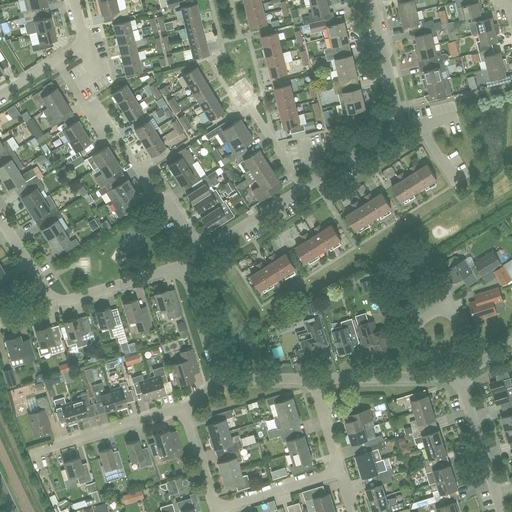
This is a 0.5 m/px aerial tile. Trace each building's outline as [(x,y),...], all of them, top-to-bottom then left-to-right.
[(18,19),(20,18),(35,14),(34,9),(47,5),(46,0),(23,0),(26,11),(17,13),(18,19)] [(115,0),(111,0),(98,3),(101,14),(115,11),(116,17),(128,14),(126,8),(118,10),(115,0)] [(313,12),(309,13),(311,23),(325,20),(323,14),(330,12),(328,5),(331,5),(330,0),(329,0),(311,4),(313,12)] [(403,0),(404,2),(397,3),(399,10),(396,11),(397,16),(417,11),(415,4),(419,3),(418,0),(403,0)] [(471,3),(470,0),(461,0),(456,1),(460,19),(470,17),(484,13),(483,8),(482,8),(480,1),(478,2),(471,3)] [(262,3),(246,7),(248,17),(265,13),(262,3)] [(183,18),(199,14),(196,4),(180,8),(183,18)] [(430,15),(425,8),(420,12),(426,19),(430,15)] [(419,19),(417,11),(397,16),(399,21),(402,20),(403,27),(419,23),(420,29),(434,25),(432,20),(424,22),(423,18),(419,19)] [(265,13),(248,17),(251,28),(267,23),(265,13)] [(484,13),(470,17),(472,27),(477,25),(479,33),(498,28),(497,23),(494,24),(492,17),(486,19),(484,13)] [(35,14),(20,18),(21,24),(26,23),(29,34),(36,33),(53,28),(50,17),(37,20),(35,14)] [(201,24),(199,14),(183,18),(185,28),(201,24)] [(113,24),(115,35),(131,31),(129,20),(113,24)] [(329,36),(346,32),(344,21),(326,25),(325,20),(311,23),(313,31),(321,29),(322,31),(328,30),(329,36)] [(1,23),(0,23),(3,33),(4,33),(9,31),(6,22),(1,23)] [(204,34),(201,24),(185,28),(187,38),(204,34)] [(421,35),(413,37),(414,44),(413,44),(414,49),(434,44),(432,36),(436,35),(434,25),(420,29),(421,35)] [(56,39),(53,28),(36,33),(38,44),(31,46),(32,51),(44,48),(42,43),(56,39)] [(498,28),(479,33),(481,41),(476,42),(478,52),(493,48),(491,43),(498,41),(496,34),(499,33),(498,28)] [(115,35),(118,45),(134,41),(131,31),(115,35)] [(327,48),(324,49),(325,55),(339,51),(338,45),(349,43),(346,32),(329,36),(324,37),(327,48)] [(263,47),(280,43),(277,33),(261,37),(263,47)] [(206,44),(204,34),(187,38),(190,48),(206,44)] [(118,45),(120,55),(136,51),(134,41),(118,45)] [(280,43),(263,47),(266,57),(282,53),(280,43)] [(209,54),(206,44),(190,48),(192,58),(209,54)] [(434,44),(414,49),(416,55),(417,54),(419,61),(421,60),(422,65),(443,61),(444,60),(448,59),(449,59),(448,55),(445,53),(441,54),(440,51),(440,50),(436,51),(434,45),(434,44)] [(493,48),(478,52),(481,62),(485,61),(487,68),(507,63),(506,59),(502,60),(500,52),(494,54),(493,48)] [(120,55),(123,65),(139,61),(136,51),(120,55)] [(339,51),(325,55),(327,61),(334,59),(337,69),(354,65),(352,54),(341,57),(339,51)] [(282,53),(266,57),(268,67),(285,63),(282,53)] [(473,61),(480,60),(479,53),(472,55),(473,61)] [(455,66),(453,59),(447,60),(449,68),(455,66)] [(139,61),(123,65),(125,75),(141,71),(139,61)] [(425,78),(422,79),(423,84),(443,79),(441,71),(445,70),(443,61),(422,65),(425,78)] [(285,63),(268,67),(271,77),(287,73),(285,63)] [(483,77),(485,77),(487,87),(501,83),(500,78),(506,76),(505,69),(508,68),(507,63),(487,68),(481,69),(483,77)] [(334,77),(332,80),(333,88),(347,84),(346,78),(357,76),(354,65),(337,69),(338,75),(334,77)] [(187,84),(201,76),(196,67),(182,75),(187,84)] [(155,80),(152,75),(145,79),(148,84),(155,80)] [(201,76),(187,84),(192,93),(207,85),(201,76)] [(447,78),(443,79),(423,84),(425,89),(428,88),(430,95),(436,94),(437,99),(451,95),(447,78)] [(154,84),(149,87),(152,92),(157,89),(154,84)] [(293,95),(290,84),(274,88),(276,99),(293,95)] [(347,84),(333,88),(335,94),(338,93),(340,104),(363,99),(360,88),(349,90),(347,84)] [(111,93),(117,102),(131,93),(126,85),(111,93)] [(166,85),(160,89),(164,96),(170,92),(166,85)] [(207,85),(192,93),(198,102),(212,93),(207,85)] [(43,102),(47,108),(62,98),(56,88),(46,94),(43,89),(31,96),(37,106),(43,102)] [(157,89),(152,92),(157,99),(162,96),(157,89)] [(117,102),(122,111),(137,102),(131,93),(117,102)] [(212,93),(198,102),(203,111),(217,102),(212,93)] [(293,95),(276,99),(279,109),(295,105),(293,95)] [(177,103),(173,97),(167,101),(170,106),(177,103)] [(62,98),(47,108),(51,114),(46,117),(46,119),(51,127),(62,120),(59,115),(69,109),(62,98)] [(340,104),(343,115),(340,115),(342,121),(356,118),(354,112),(365,109),(363,99),(340,104)] [(137,102),(122,111),(128,120),(142,111),(137,102)] [(217,102),(203,111),(208,120),(223,111),(217,102)] [(181,109),(177,103),(170,106),(175,113),(181,109)] [(162,107),(165,111),(164,111),(168,118),(173,115),(169,108),(166,104),(162,107)] [(295,105),(279,109),(281,119),(298,115),(295,105)] [(184,115),(178,118),(181,124),(187,120),(184,115)] [(298,115),(281,119),(284,129),(300,125),(298,115)] [(222,130),(229,140),(245,130),(239,119),(222,130)] [(76,120),(56,133),(63,144),(68,141),(83,131),(76,120)] [(180,125),(176,120),(171,123),(175,128),(180,125)] [(187,120),(181,124),(186,131),(192,127),(187,120)] [(134,130),(139,139),(154,130),(148,121),(134,130)] [(184,132),(180,125),(175,128),(179,135),(184,132)] [(208,140),(221,131),(218,126),(205,135),(208,140)] [(139,139),(145,147),(159,138),(154,130),(139,139)] [(246,131),(245,130),(229,140),(225,142),(232,153),(234,151),(235,150),(252,140),(251,139),(252,139),(253,137),(248,131),(247,130),(246,131)] [(52,137),(49,131),(36,139),(39,144),(52,137)] [(83,131),(68,141),(72,147),(67,150),(69,154),(64,158),(68,163),(80,155),(77,150),(90,142),(83,131)] [(17,136),(11,139),(16,150),(22,147),(17,136)] [(34,137),(30,140),(34,147),(38,144),(34,137)] [(159,138),(145,147),(150,156),(165,147),(159,138)] [(5,140),(0,143),(0,157),(12,151),(9,145),(5,140)] [(168,166),(174,175),(187,167),(191,164),(194,162),(191,157),(194,155),(188,145),(181,149),(169,157),(172,163),(168,166)] [(86,159),(89,164),(93,170),(113,157),(106,146),(86,159)] [(237,156),(235,158),(238,163),(239,162),(245,172),(249,170),(265,160),(258,150),(248,156),(245,151),(237,156)] [(12,151),(0,157),(0,158),(3,164),(0,165),(0,177),(1,179),(16,170),(13,164),(18,161),(15,156),(12,151)] [(234,151),(232,153),(220,160),(217,162),(221,167),(224,165),(235,158),(237,156),(234,151)] [(36,159),(40,165),(47,160),(43,155),(36,159)] [(80,155),(68,163),(71,169),(84,161),(80,155)] [(113,157),(93,170),(98,167),(102,173),(97,176),(99,181),(96,182),(100,188),(104,185),(114,179),(111,174),(120,168),(113,157)] [(265,160),(249,170),(255,180),(271,170),(265,160)] [(187,167),(174,175),(180,186),(185,182),(188,187),(201,179),(206,176),(205,174),(200,177),(191,164),(187,167)] [(415,197),(413,194),(424,187),(426,190),(436,183),(434,180),(436,179),(427,164),(418,169),(415,165),(410,168),(413,173),(405,177),(402,173),(397,176),(400,181),(391,186),(401,201),(403,200),(405,203),(415,197)] [(42,165),(37,167),(42,179),(47,177),(42,165)] [(30,170),(20,176),(16,170),(1,179),(8,190),(21,182),(25,187),(38,180),(34,174),(33,175),(30,170)] [(230,172),(233,180),(238,178),(234,170),(230,172)] [(271,170),(255,180),(258,186),(250,190),(258,202),(281,187),(276,181),(277,180),(271,170)] [(217,175),(214,171),(206,176),(201,179),(204,184),(186,195),(192,204),(210,193),(207,188),(212,185),(209,181),(217,175)] [(106,194),(111,202),(132,188),(127,179),(117,185),(114,179),(104,185),(109,193),(106,194)] [(38,180),(25,187),(28,192),(20,198),(27,208),(42,199),(38,192),(43,189),(38,180)] [(246,186),(243,181),(235,186),(238,191),(246,186)] [(132,188),(111,202),(117,211),(115,212),(118,218),(132,209),(129,203),(138,198),(132,188)] [(215,189),(210,193),(192,204),(198,213),(216,202),(218,206),(224,203),(219,195),(215,189)] [(364,196),(367,201),(360,206),(357,201),(352,204),(355,209),(346,215),(356,230),(358,229),(360,232),(370,225),(368,222),(379,215),(381,218),(391,212),(389,209),(391,208),(382,192),(373,198),(370,193),(364,196)] [(241,200),(237,194),(228,200),(232,206),(241,200)] [(48,196),(42,199),(27,208),(34,219),(42,214),(46,220),(58,212),(48,196)] [(217,220),(220,225),(233,217),(224,202),(224,203),(218,206),(219,206),(200,218),(206,227),(217,220)] [(58,212),(46,220),(49,224),(40,230),(47,241),(68,228),(63,231),(56,220),(61,217),(58,212)] [(314,228),(317,233),(310,238),(307,233),(301,236),(305,241),(296,246),(305,262),(307,261),(309,264),(319,257),(317,254),(328,247),(330,250),(341,244),(339,241),(341,240),(331,224),(322,230),(319,225),(314,228)] [(68,228),(47,241),(54,252),(63,246),(66,251),(78,244),(75,238),(69,242),(65,235),(71,232),(68,228)] [(448,263),(451,268),(448,270),(455,282),(462,278),(468,287),(478,280),(478,279),(483,276),(484,277),(502,266),(493,251),(475,262),(476,263),(471,266),(470,265),(467,267),(463,260),(461,262),(458,257),(455,257),(449,260),(448,263)] [(272,283),(283,276),(285,279),(295,273),(293,269),(295,268),(286,253),(277,259),(274,253),(269,257),(272,262),(264,267),(261,261),(256,265),(259,270),(251,275),(260,290),(262,289),(264,292),(274,286),(272,283)] [(511,259),(504,265),(494,271),(502,286),(511,279),(511,278),(511,279),(511,278),(511,259)] [(364,294),(376,290),(373,279),(360,283),(364,294)] [(476,320),(496,314),(493,304),(503,301),(499,288),(475,296),(477,301),(470,303),(476,320)] [(182,315),(177,300),(170,302),(166,290),(154,294),(159,311),(165,310),(167,318),(174,316),(174,317),(182,315)] [(137,332),(150,327),(144,307),(138,309),(135,300),(122,304),(128,322),(134,320),(137,332)] [(309,313),(318,310),(315,302),(307,305),(309,313)] [(110,338),(117,336),(119,343),(126,341),(119,320),(112,322),(108,308),(95,313),(95,315),(92,316),(94,325),(98,324),(100,329),(107,327),(110,338)] [(306,329),(296,332),(301,349),(296,350),(298,358),(322,351),(321,348),(328,346),(324,335),(318,313),(303,318),(306,329)] [(373,321),(369,323),(366,313),(355,316),(363,341),(365,348),(374,345),(377,353),(378,352),(380,353),(383,352),(384,350),(391,348),(385,329),(376,332),(373,321)] [(86,329),(80,331),(76,318),(63,323),(68,338),(75,336),(79,347),(90,343),(86,329)] [(336,342),(334,344),(338,348),(340,354),(342,354),(347,355),(347,352),(355,350),(350,334),(356,332),(357,334),(352,318),(341,322),(342,322),(344,321),(346,327),(341,329),(341,327),(331,328),(332,331),(333,331),(336,342)] [(180,338),(189,335),(184,321),(176,324),(180,338)] [(46,345),(49,355),(63,350),(59,337),(52,339),(49,327),(34,332),(39,348),(46,345)] [(8,337),(9,339),(5,340),(11,359),(21,356),(23,363),(35,359),(31,347),(24,349),(20,335),(16,337),(15,335),(8,337)] [(124,343),(128,353),(134,351),(129,340),(124,343)] [(178,384),(180,384),(182,385),(186,383),(187,382),(193,380),(192,374),(198,372),(191,349),(180,353),(182,362),(172,365),(178,384)] [(141,361),(139,358),(138,353),(130,355),(125,357),(124,357),(126,365),(141,361)] [(99,360),(97,354),(90,357),(92,363),(99,360)] [(69,362),(58,365),(61,374),(71,371),(69,362)] [(489,375),(491,382),(489,382),(493,393),(506,389),(511,387),(511,374),(507,363),(489,375)] [(152,369),(154,376),(148,378),(154,398),(165,395),(161,384),(167,382),(163,370),(162,366),(152,369)] [(17,384),(12,368),(3,371),(8,387),(9,386),(10,389),(16,387),(16,384),(17,384)] [(141,375),(131,378),(135,392),(140,390),(143,401),(154,398),(148,378),(143,380),(141,375)] [(119,383),(119,387),(109,390),(115,410),(126,406),(123,396),(128,394),(124,382),(124,381),(119,383)] [(36,391),(44,389),(42,382),(34,385),(36,391)] [(115,410),(109,390),(104,392),(101,383),(90,386),(96,404),(101,402),(105,413),(115,410)] [(511,387),(506,389),(493,393),(496,404),(508,401),(510,408),(511,408),(511,407),(511,387)] [(77,400),(70,402),(77,422),(87,418),(84,407),(89,406),(86,393),(76,396),(77,400)] [(398,405),(403,403),(405,408),(412,405),(414,413),(432,407),(428,395),(417,399),(415,393),(396,399),(398,405)] [(279,416),(296,410),(292,398),(280,402),(278,395),(266,399),(268,406),(275,403),(279,416)] [(38,410),(27,414),(34,435),(49,430),(44,416),(51,414),(45,396),(35,399),(38,410)] [(66,425),(77,422),(70,402),(65,403),(63,397),(52,401),(53,403),(57,416),(60,424),(65,423),(66,425)] [(382,397),(373,400),(375,408),(385,405),(382,397)] [(411,426),(413,432),(426,428),(424,422),(435,419),(432,407),(414,413),(416,420),(410,421),(412,426),(411,426)] [(511,407),(511,408),(511,411),(511,414),(508,416),(501,418),(505,430),(511,427),(511,407)] [(345,423),(348,434),(364,429),(372,426),(374,426),(373,420),(369,409),(355,413),(347,416),(348,422),(345,423)] [(210,437),(227,431),(224,419),(232,417),(230,410),(215,414),(217,421),(206,424),(210,437)] [(269,439),(280,436),(290,433),(288,426),(300,423),(296,410),(279,416),(274,417),(278,429),(267,432),(269,439)] [(423,441),(425,447),(443,442),(439,430),(428,434),(426,428),(413,432),(415,438),(414,438),(416,444),(423,441)] [(364,429),(348,434),(351,444),(364,441),(366,446),(383,441),(381,435),(374,437),(373,432),(366,434),(364,429)] [(152,456),(159,454),(161,461),(183,455),(175,430),(168,432),(167,431),(153,435),(155,442),(149,444),(152,456)] [(227,431),(210,437),(209,438),(208,439),(211,447),(212,448),(213,448),(213,449),(225,445),(227,452),(238,449),(241,448),(237,435),(229,438),(227,431)] [(292,432),(290,433),(280,436),(282,443),(287,441),(290,454),(307,448),(304,436),(294,439),(292,432)] [(139,468),(151,464),(148,451),(141,453),(137,440),(125,444),(131,462),(137,460),(139,468)] [(383,441),(366,446),(367,452),(355,456),(359,467),(374,462),(371,451),(385,447),(383,441)] [(422,461),(424,467),(437,463),(436,457),(446,453),(443,442),(425,447),(429,459),(422,461)] [(307,448),(290,454),(294,466),(290,467),(292,474),(304,470),(302,464),(311,461),(307,448)] [(110,449),(99,452),(103,465),(101,466),(106,481),(113,479),(125,475),(120,460),(114,461),(111,452),(110,449)] [(227,460),(217,462),(221,475),(238,470),(240,469),(237,462),(241,461),(238,449),(227,452),(225,453),(227,460)] [(68,479),(68,478),(76,476),(78,484),(91,481),(88,471),(82,473),(78,459),(63,463),(65,469),(60,470),(63,481),(68,479)] [(374,462),(359,467),(362,478),(374,474),(376,480),(390,475),(394,474),(392,468),(385,471),(381,460),(374,462)] [(436,482),(454,477),(450,465),(439,468),(437,463),(424,467),(430,484),(436,482)] [(238,470),(221,475),(224,487),(234,484),(236,491),(249,487),(246,475),(240,477),(238,470)] [(390,475),(376,480),(378,486),(366,490),(369,501),(385,496),(381,485),(392,482),(390,475)] [(436,482),(430,484),(435,502),(441,500),(448,498),(447,492),(457,488),(458,488),(454,477),(436,482)] [(88,492),(96,490),(94,483),(86,486),(88,492)] [(313,499),(316,510),(333,505),(329,493),(326,494),(316,497),(314,488),(313,489),(302,492),(305,501),(313,499)] [(97,490),(90,492),(91,495),(94,494),(95,497),(73,504),(74,509),(99,502),(98,502),(101,501),(97,490)] [(178,511),(179,511),(180,511),(200,511),(197,501),(195,493),(189,495),(190,498),(176,502),(178,511)] [(395,498),(386,500),(385,496),(369,501),(367,501),(370,511),(372,511),(385,508),(386,511),(390,511),(404,508),(402,502),(397,504),(395,498)] [(458,511),(456,503),(454,504),(453,502),(443,506),(441,500),(435,502),(428,504),(430,511),(458,511)] [(288,511),(301,511),(298,503),(286,506),(288,511)]
